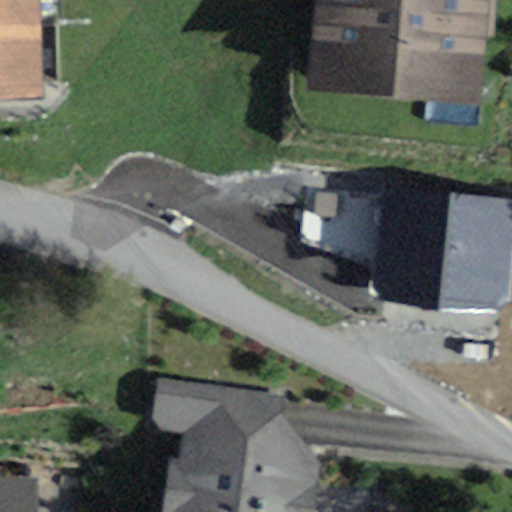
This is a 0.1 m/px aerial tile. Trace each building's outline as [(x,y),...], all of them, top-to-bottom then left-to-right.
[(0,0),(0,82),(27,82),(25,25),(58,24),(56,0),(0,0)] [(334,0),(328,67),(463,78),(468,24),(487,25),(489,0),(334,0)] [(186,428),(181,462),(307,480),(309,462),(295,443),(276,440),(282,399),(170,383),(164,425),(186,428)] [(181,462),(174,511),(367,511),(371,489),(307,480),(181,462)] [(0,489),(0,511),(85,511),(85,490),(0,489)]
